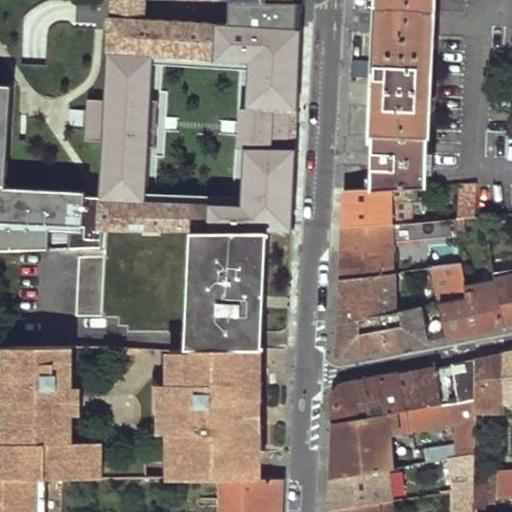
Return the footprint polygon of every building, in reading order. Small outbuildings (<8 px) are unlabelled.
[(375,110),(374,134),(430,133),(435,0),(379,0),(377,51),(375,110)] [(116,21),(108,22),(100,187),(98,225),(106,225),(264,225),(291,225),(296,123),(300,29),(151,27),(151,6),(117,3),(116,21)] [(0,219),(98,225),(100,187),(1,182),(6,81),(0,80),(0,219)] [(374,160),(375,188),(414,186),(429,185),(429,171),(434,171),(435,153),(430,153),(430,133),(374,134),(374,160)] [(469,183),(466,217),(479,216),(481,182),(469,183)] [(415,221),(414,186),(375,188),(347,189),(346,206),(345,226),(390,222),(408,221),(415,221)] [(408,221),(410,236),(412,236),(460,233),(459,218),(415,221),(408,221)] [(343,256),(342,279),(392,271),(390,222),(345,226),(343,256)] [(105,246),(49,247),(49,255),(73,254),(74,320),(118,320),(118,327),(129,328),(129,332),(193,333),(193,347),(253,348),(262,348),(263,256),(264,225),(106,225),(105,246)] [(460,233),(412,236),(412,248),(445,245),(461,243),(460,233)] [(461,243),(445,245),(446,255),(440,256),(441,264),(464,261),(461,243)] [(466,284),(464,261),(441,264),(438,265),(442,301),(468,296),(466,284)] [(341,300),(340,321),(397,310),(396,271),(392,271),(342,279),(341,300)] [(499,290),(504,327),(511,325),(511,275),(497,279),(499,290)] [(466,284),(468,296),(499,290),(497,279),(491,280),(466,284)] [(445,330),(446,338),(477,332),(504,327),(499,290),(468,296),(442,301),(440,302),(445,330)] [(434,303),(439,331),(445,330),(440,302),(434,303)] [(338,354),(342,358),(398,347),(426,342),(419,306),(397,310),(340,321),(339,337),(338,354)] [(73,347),(5,347),(4,361),(4,386),(35,387),(34,413),(5,412),(4,442),(0,441),(0,511),(60,511),(62,477),(102,477),(101,442),(72,441),(72,413),(63,413),(63,388),(72,387),(73,347)] [(193,347),(169,347),(169,367),(181,367),(181,382),(168,382),(160,382),(160,430),(169,430),(181,430),(180,458),(169,459),(169,477),(223,477),(253,477),(253,445),(253,427),(239,427),(239,397),(253,397),(253,382),(253,348),(193,347)] [(498,355),(496,403),(504,403),(502,418),(511,418),(511,352),(510,353),(498,355)] [(483,358),(472,360),(471,398),(471,409),(495,411),(496,403),(498,355),(483,358)] [(449,365),(454,401),(455,401),(471,398),(472,360),(462,362),(449,365)] [(4,361),(0,361),(0,441),(4,442),(5,412),(34,413),(35,387),(4,386),(4,361)] [(395,375),(403,411),(454,401),(449,365),(412,372),(395,375)] [(181,367),(169,367),(168,382),(181,382),(181,367)] [(336,394),(334,423),(403,411),(395,375),(369,380),(342,385),(336,394)] [(264,382),(253,382),(253,397),(239,397),(239,427),(253,427),(253,445),(263,445),(264,382)] [(72,413),(81,413),(81,388),(72,387),(63,388),(63,413),(72,413)] [(459,420),(455,401),(454,401),(403,411),(334,423),(333,445),(331,476),(388,466),(392,465),(390,434),(459,420)] [(181,430),(169,430),(169,459),(180,458),(181,430)] [(493,477),(492,496),(511,495),(511,443),(509,443),(509,467),(493,469),(493,477)] [(446,455),(451,489),(469,487),(469,476),(470,451),(446,455)] [(330,490),(329,507),(386,499),(388,466),(331,476),(330,490)] [(493,477),(469,476),(469,487),(469,497),(492,496),(493,477)] [(253,477),(223,477),(220,511),(280,511),(280,506),(282,478),(253,477)] [(446,490),(446,511),(468,511),(469,497),(469,487),(451,489),(446,490)] [(329,511),(388,511),(387,499),(386,499),(329,507),(329,511)]
